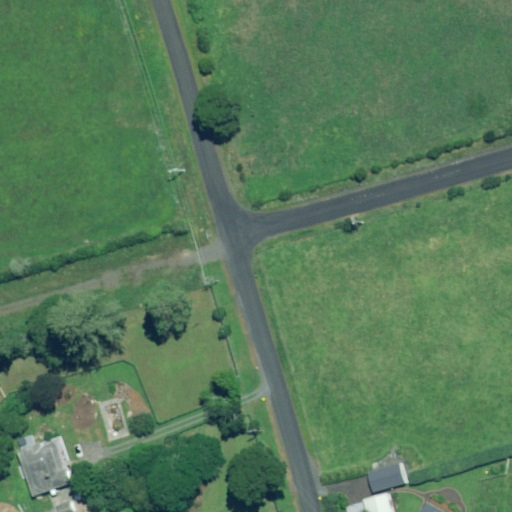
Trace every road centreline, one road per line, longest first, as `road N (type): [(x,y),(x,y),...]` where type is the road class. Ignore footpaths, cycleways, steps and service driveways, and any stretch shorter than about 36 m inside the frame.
road 1 (unclassified): [(312,511),(236,234)]
road 2 (unclassified): [(511,155),(236,234)]
road 3 (unclassified): [(236,234),(166,0)]
